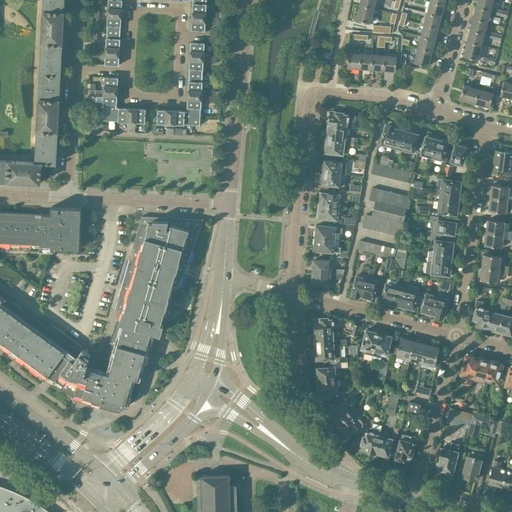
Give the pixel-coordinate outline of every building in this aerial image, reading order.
[(64,11),(64,0),(43,0),(43,10),(64,11)] [(108,0),(108,10),(121,11),(121,0),(108,0)] [(490,4),(490,0),(477,0),(476,6),(489,10),(491,4),(490,4)] [(441,16),(444,4),(431,1),(429,7),(428,7),(427,12),(441,16)] [(206,17),(206,4),(193,3),(192,16),(206,17)] [(370,14),(372,8),(359,4),(355,20),(369,23),(371,15),(370,14)] [(488,15),(489,10),(476,6),(473,18),(485,21),(487,15),(488,15)] [(63,26),(64,11),(43,10),(42,25),(63,26)] [(121,26),(121,11),(108,10),(107,25),(121,26)] [(441,16),(427,12),(425,17),(426,18),(425,24),(438,28),(441,16)] [(205,31),(206,17),(192,16),(191,30),(205,31)] [(484,28),(485,21),(473,18),(470,30),(483,33),(485,28),(484,28)] [(434,42),(438,28),(425,24),(423,31),(422,30),(420,38),(434,42)] [(62,43),(63,31),(63,26),(42,25),(42,42),(62,43)] [(117,26),(121,26),(107,25),(106,38),(116,38),(117,26)] [(482,38),(483,33),(470,30),(467,41),(479,45),(481,38),(482,38)] [(116,39),(116,38),(106,38),(106,51),(119,52),(120,39),(116,39)] [(432,51),(434,42),(420,38),(419,41),(420,42),(418,48),(432,51)] [(478,51),(479,45),(467,41),(463,56),(476,60),(479,52),(478,51)] [(61,58),(62,43),(42,42),(41,56),(61,58)] [(204,56),(204,49),(204,43),(191,42),(190,55),(204,56)] [(428,66),(432,51),(418,48),(417,54),(416,54),(414,62),(428,66)] [(119,65),(119,52),(106,51),(105,65),(119,65)] [(359,68),(360,55),(353,54),(353,53),(349,53),(348,68),(359,68)] [(359,68),(371,69),(372,56),(365,56),(365,54),(360,54),(360,55),(359,68)] [(203,71),(204,56),(190,55),(189,69),(189,70),(203,71)] [(382,70),(384,57),(377,57),(377,56),(372,55),(372,56),(371,69),(382,70)] [(61,72),(61,58),(41,56),(40,71),(61,72)] [(395,71),(396,58),(389,58),(389,56),(384,56),(384,57),(382,70),(395,71)] [(202,84),(203,71),(189,70),(189,81),(189,83),(202,84)] [(60,88),(61,72),(40,71),(39,87),(60,88)] [(104,90),(117,91),(118,78),(104,77),(104,90)] [(511,98),(511,92),(511,84),(508,83),(508,82),(503,81),(499,95),(511,98)] [(202,96),(202,84),(189,83),(188,96),(202,96)] [(473,103),(477,89),(470,88),(470,87),(463,85),(459,99),(473,103)] [(488,107),(493,87),(485,85),(483,91),(477,89),(473,103),(488,107)] [(59,105),(60,89),(60,88),(39,87),(38,104),(59,105)] [(117,104),(117,91),(104,90),(95,90),(89,89),(88,96),(103,97),(103,107),(116,108),(116,104),(117,104)] [(201,112),(202,96),(188,96),(187,108),(191,108),(191,111),(201,112)] [(58,121),(59,105),(38,104),(38,120),(58,121)] [(116,121),(116,108),(103,107),(102,120),(116,121)] [(130,122),(131,108),(119,108),(116,108),(116,121),(130,122)] [(146,109),(131,108),(130,122),(145,123),(146,109)] [(171,124),(171,110),(158,110),(157,123),(171,124)] [(185,111),(171,110),(171,124),(187,125),(187,115),(184,114),(185,111)] [(201,125),(201,119),(201,112),(191,111),(190,115),(187,115),(187,125),(201,125)] [(327,120),(326,125),(345,128),(346,120),(354,122),(355,116),(342,114),(343,113),(330,111),(329,119),(327,120)] [(57,134),(58,121),(38,120),(37,133),(57,134)] [(344,136),(345,128),(326,125),(325,131),(327,132),(326,138),(343,140),(354,141),(357,142),(357,138),(344,136)] [(391,146),(396,129),(385,126),(380,143),(391,146)] [(402,149),(406,132),(396,129),(391,146),(402,149)] [(417,135),(406,132),(402,149),(413,152),(417,135)] [(57,150),(57,134),(37,133),(36,148),(57,150)] [(431,157),(436,139),(425,137),(423,143),(419,142),(417,153),(426,156),(424,163),(429,164),(431,157)] [(353,147),(354,141),(343,140),(326,138),(325,144),(324,145),(323,148),(325,149),(325,151),(347,154),(349,146),(353,147)] [(447,142),(436,139),(431,157),(447,161),(450,150),(445,149),(447,142)] [(466,148),(454,144),(450,162),(461,165),(461,164),(463,164),(464,159),(463,159),(466,148)] [(56,164),(57,150),(36,148),(35,162),(41,163),(56,164)] [(511,153),(494,151),(492,173),(505,175),(505,170),(511,171),(511,153)] [(365,169),(366,161),(355,159),(354,167),(365,169)] [(0,181),(9,181),(10,161),(0,160),(0,181)] [(344,174),(346,163),(324,160),(324,162),(322,163),(321,172),(339,174),(344,174)] [(25,182),(26,162),(10,161),(9,181),(25,182)] [(40,183),(41,163),(35,162),(26,162),(25,182),(40,183)] [(377,175),(379,165),(373,163),(371,173),(377,175)] [(450,176),(453,166),(446,164),(443,174),(450,176)] [(383,176),(385,167),(379,165),(377,175),(383,176)] [(389,178),(391,168),(385,167),(383,176),(389,178)] [(394,179),(397,170),(391,168),(389,178),(394,179)] [(400,181),(402,171),(397,170),(394,179),(400,181)] [(338,180),(339,174),(321,172),(320,180),(322,182),(322,184),(343,187),(344,181),(338,180)] [(415,174),(408,172),(406,182),(412,184),(415,174)] [(437,186),(436,190),(459,193),(460,182),(439,179),(438,186),(437,186)] [(338,206),(338,200),(346,201),(346,200),(360,201),(361,186),(350,185),(349,192),(339,191),(338,195),(320,193),(320,198),(318,197),(318,204),(338,206)] [(508,187),(492,185),(490,198),(507,200),(511,200),(511,194),(507,194),(508,187)] [(375,201),(378,189),(372,188),(369,199),(375,201)] [(382,202),(384,191),(378,189),(375,201),(382,202)] [(457,204),(459,193),(436,190),(436,195),(440,195),(440,201),(457,204)] [(388,204),(390,192),(384,191),(382,202),(388,204)] [(394,205),(396,194),(390,192),(388,204),(394,205)] [(400,207),(402,196),(396,194),(394,205),(400,207)] [(406,208),(408,197),(402,196),(400,207),(406,208)] [(505,213),(507,200),(490,198),(488,211),(505,213)] [(402,223),(406,208),(400,207),(394,205),(388,204),(382,202),(375,201),(371,215),(378,217),(384,219),(390,220),(396,222),(402,223)] [(456,215),(457,204),(440,201),(435,201),(434,208),(439,208),(438,213),(456,215)] [(336,219),(338,206),(318,204),(317,212),(318,212),(318,217),(336,219)] [(430,207),(419,206),(419,214),(429,215),(430,207)] [(58,220),(59,207),(54,207),(51,207),(51,214),(0,211),(0,242),(51,245),(50,250),(54,250),(56,251),(57,247),(57,233),(58,220)] [(80,221),(80,218),(81,208),(59,207),(58,220),(80,221)] [(369,227),(371,215),(365,214),(362,225),(369,227)] [(375,229),(378,217),(371,215),(369,227),(375,229)] [(453,235),(455,223),(438,221),(439,216),(430,215),(429,220),(432,221),(430,230),(428,230),(427,235),(436,236),(442,237),(442,233),(453,235)] [(186,266),(204,219),(142,216),(132,251),(151,257),(186,266)] [(381,230),(384,219),(378,217),(375,229),(381,230)] [(387,232),(390,220),(384,219),(381,230),(387,232)] [(80,234),(80,221),(58,220),(57,233),(80,234)] [(393,233),(396,222),(390,220),(387,232),(393,233)] [(504,222),(487,220),(486,233),(502,235),(504,222)] [(399,235),(402,223),(396,222),(393,233),(399,235)] [(341,227),(316,225),(315,237),(334,239),(334,232),(341,233),(341,227)] [(79,249),(80,234),(57,233),(57,247),(79,249)] [(501,248),(502,235),(486,233),(484,245),(501,248)] [(427,239),(435,240),(433,251),(451,253),(452,242),(435,240),(436,236),(427,235),(427,239)] [(333,246),(334,239),(315,237),(313,250),(338,253),(338,257),(347,257),(348,252),(339,251),(339,247),(333,246)] [(145,276),(151,257),(132,251),(126,270),(145,276)] [(449,264),(451,253),(430,251),(429,261),(432,262),(449,264)] [(500,256),(483,254),(482,267),(499,269),(500,256)] [(185,268),(186,266),(151,257),(145,276),(140,295),(135,314),(123,311),(121,316),(120,322),(155,333),(157,333),(159,331),(161,330),(163,325),(160,324),(160,322),(161,322),(172,285),(178,287),(185,268)] [(404,269),(405,259),(396,258),(395,260),(401,268),(404,269)] [(392,270),(394,261),(388,259),(385,268),(392,270)] [(331,261),(313,260),(313,273),(331,274),(331,261)] [(448,275),(449,264),(432,262),(429,261),(426,261),(425,272),(448,275)] [(362,296),(366,278),(369,269),(369,267),(365,266),(362,277),(356,276),(351,293),(352,293),(353,295),(357,296),(358,295),(362,296)] [(497,282),(499,269),(482,267),(480,280),(497,282)] [(373,299),(378,281),(372,280),(374,271),(369,269),(366,278),(362,296),(365,296),(366,299),(370,300),(372,298),(373,299)] [(140,295),(145,276),(126,270),(121,290),(140,295)] [(330,285),(331,274),(313,273),(312,284),(322,285),(322,286),(328,287),(328,285),(330,285)] [(396,286),(397,281),(386,279),(381,301),(384,301),(385,303),(389,305),(391,303),(396,286)] [(441,281),(436,296),(432,314),(435,315),(436,317),(440,318),(442,316),(443,317),(443,316),(445,316),(446,311),(444,310),(447,299),(442,298),(444,289),(449,290),(450,283),(441,281)] [(402,307),(407,289),(396,286),(391,303),(392,303),(393,305),(397,307),(398,306),(402,307)] [(418,304),(420,297),(416,296),(417,291),(407,289),(402,307),(405,308),(406,309),(411,310),(412,309),(413,309),(414,303),(418,304)] [(135,314),(140,295),(121,290),(115,309),(123,311),(135,314)] [(48,328),(23,309),(0,292),(0,347),(23,364),(24,362),(72,397),(73,398),(73,399),(118,412),(136,399),(155,333),(120,322),(116,321),(105,363),(100,362),(101,359),(96,358),(95,358),(95,359),(94,360),(92,359),(90,359),(91,355),(91,354),(90,353),(85,350),(84,349),(83,350),(82,350),(82,351),(80,350),(83,346),(52,324),(48,328)] [(432,314),(436,296),(425,294),(424,298),(420,297),(418,304),(422,305),(421,311),(422,313),(427,314),(428,313),(432,314)] [(485,330),(491,309),(481,307),(482,302),(476,301),(474,306),(476,306),(473,319),(474,319),(473,325),(479,327),(480,328),(485,330)] [(498,332),(502,315),(491,312),(491,310),(491,309),(485,330),(492,331),(493,330),(498,332)] [(511,329),(511,317),(502,315),(498,332),(504,333),(505,335),(508,336),(509,334),(511,335),(511,329)] [(327,318),(314,318),(314,325),(313,326),(313,333),(332,332),(331,325),(340,325),(341,321),(333,319),(327,319),(327,318)] [(353,324),(350,334),(356,336),(358,326),(353,324)] [(372,354),(379,331),(371,329),(371,331),(366,330),(361,349),(365,350),(364,352),(372,354)] [(386,333),(379,331),(372,354),(381,356),(381,354),(386,355),(391,336),(385,335),(386,333)] [(332,345),(332,332),(313,333),(314,338),(315,339),(315,346),(332,345)] [(409,359),(413,342),(400,338),(396,356),(403,357),(400,370),(406,371),(409,359)] [(420,365),(425,345),(413,342),(409,359),(416,361),(415,363),(420,365)] [(337,345),(332,345),(315,346),(316,351),(314,352),(315,356),(316,357),(317,358),(330,358),(330,363),(347,362),(347,357),(341,357),(340,344),(337,345)] [(438,348),(425,345),(420,365),(426,366),(426,364),(434,365),(438,348)] [(472,377),(477,358),(472,357),(472,355),(466,354),(466,355),(464,355),(460,374),(472,377)] [(485,380),(489,361),(484,360),(485,358),(478,357),(477,358),(472,377),(485,380)] [(490,362),(489,361),(485,380),(497,383),(501,365),(496,364),(497,361),(490,360),(490,362)] [(383,361),(380,375),(385,376),(388,362),(383,361)] [(330,367),(317,368),(317,373),(316,375),(316,381),(334,380),(333,367),(330,367)] [(365,383),(367,375),(361,374),(359,381),(365,383)] [(334,386),(334,380),(316,381),(317,397),(319,399),(321,400),(323,399),(324,397),(324,396),(330,395),(330,393),(335,393),(337,393),(337,392),(337,386),(334,386)] [(343,394),(350,389),(348,387),(346,389),(346,387),(341,387),(341,392),(337,392),(337,393),(335,393),(336,399),(342,394),(343,394)] [(351,388),(350,389),(343,394),(347,399),(355,393),(351,388)] [(399,395),(390,392),(387,407),(395,409),(399,395)] [(333,422),(336,426),(350,413),(345,407),(347,405),(343,400),(332,410),(334,412),(330,415),(334,419),(333,420),(333,422)] [(420,404),(408,401),(406,411),(418,413),(420,404)] [(366,426),(371,419),(371,418),(362,413),(356,419),(350,413),(336,426),(339,429),(342,430),(343,429),(346,433),(349,431),(352,433),(359,427),(362,430),(366,426)] [(411,416),(403,414),(401,422),(409,423),(411,416)] [(495,433),(499,420),(492,418),(489,431),(495,433)] [(375,453),(379,436),(381,429),(371,427),(373,419),(371,419),(366,426),(362,430),(360,432),(366,433),(365,437),(363,437),(361,444),(360,443),(358,444),(358,445),(358,447),(358,448),(361,450),(375,453)] [(507,422),(499,420),(495,433),(504,435),(507,422)] [(392,439),(379,436),(375,453),(380,455),(382,454),(388,456),(392,439)] [(410,442),(400,440),(396,458),(397,458),(398,460),(403,461),(405,460),(406,458),(410,459),(415,437),(411,436),(410,442)] [(439,464),(438,468),(452,472),(459,444),(451,442),(449,450),(441,448),(437,463),(439,464)] [(476,458),(467,456),(462,476),(476,479),(482,455),(477,454),(476,458)] [(502,485),(506,470),(498,468),(499,462),(494,460),(488,482),(495,483),(496,485),(499,486),(501,485),(502,485)] [(511,464),(507,464),(506,470),(502,485),(507,487),(509,489),(511,489),(511,464)] [(215,476),(201,476),(201,478),(197,478),(198,511),(235,511),(235,485),(233,485),(233,477),(229,477),(229,475),(215,476)] [(0,511),(49,511),(46,509),(41,505),(32,500),(23,495),(22,494),(13,491),(13,490),(3,487),(0,486),(0,485),(0,511)]
